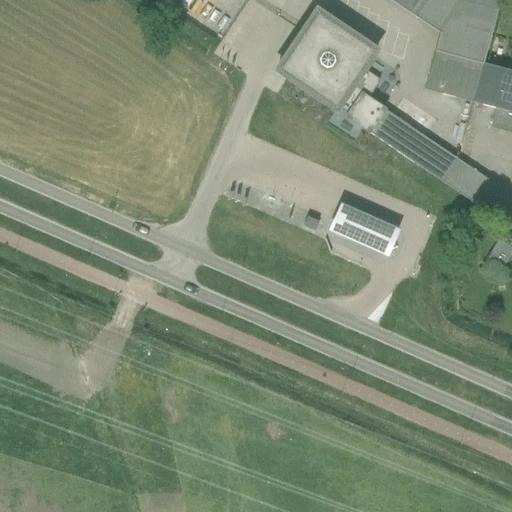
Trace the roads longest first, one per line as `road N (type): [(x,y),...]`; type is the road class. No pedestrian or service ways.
road 1 (unclassified): [(0,209),(511,431)]
road 2 (unclassified): [(511,393),(0,172)]
